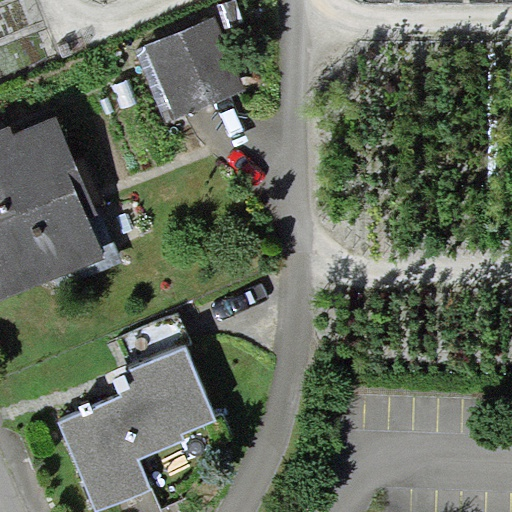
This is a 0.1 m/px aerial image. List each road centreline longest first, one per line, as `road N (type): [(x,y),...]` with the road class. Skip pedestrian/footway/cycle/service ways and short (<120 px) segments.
road 1 (track): [(234,511),(254,479),(286,345),(298,15)]
road 2 (track): [(298,0),(298,15),(511,15)]
road 3 (track): [(291,268),(511,268)]
road 4 (track): [(61,0),(75,34),(156,0)]
